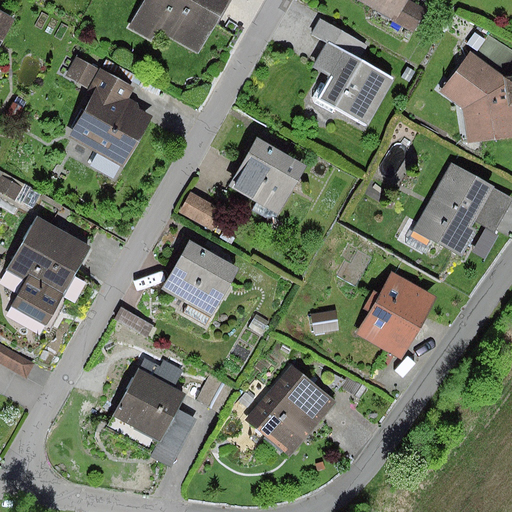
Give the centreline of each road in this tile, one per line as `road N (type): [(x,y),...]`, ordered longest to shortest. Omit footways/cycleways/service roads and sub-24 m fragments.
road 1 (residential): [(22,488),(35,427),(280,0)]
road 2 (residential): [(511,262),(364,471),(302,511)]
road 3 (residential): [(172,511),(22,488)]
